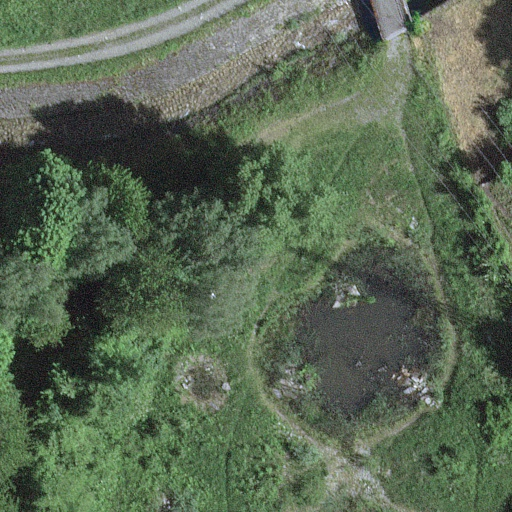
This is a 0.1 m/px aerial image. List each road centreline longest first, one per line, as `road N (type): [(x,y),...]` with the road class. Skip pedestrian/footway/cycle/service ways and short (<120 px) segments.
road 1 (track): [(386,0),(404,135),(431,226)]
road 2 (track): [(217,0),(169,22),(0,56)]
